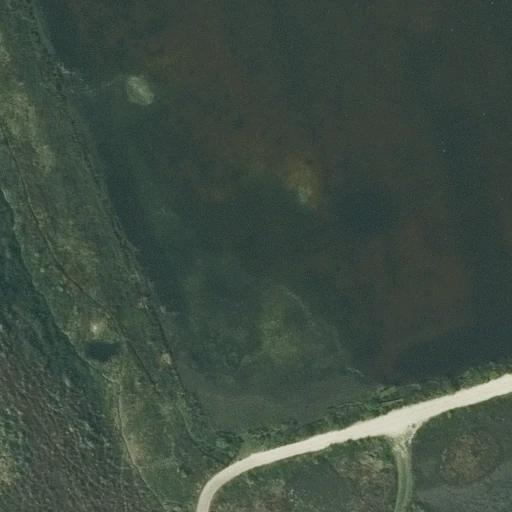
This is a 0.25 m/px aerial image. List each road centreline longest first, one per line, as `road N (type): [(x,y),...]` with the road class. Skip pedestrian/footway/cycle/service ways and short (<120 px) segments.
road 1 (track): [(215,480),(228,465),(383,423)]
road 2 (track): [(511,376),(383,423)]
